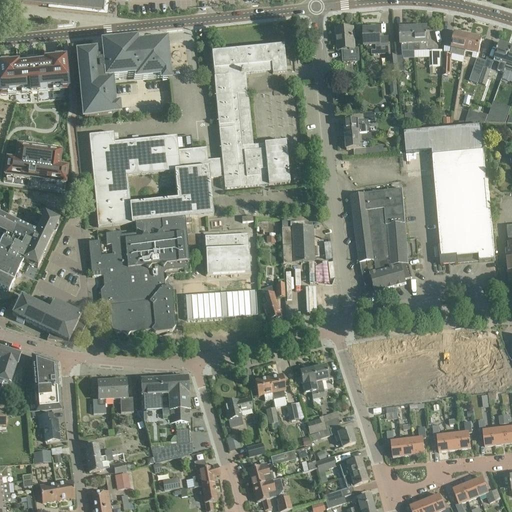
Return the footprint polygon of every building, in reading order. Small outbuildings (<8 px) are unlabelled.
[(104,12),(104,0),(12,0),(12,4),(104,12)] [(353,28),(336,29),(338,51),(339,51),(341,51),(343,63),(359,62),(359,55),(358,49),(355,49),(353,28)] [(408,52),(414,52),(414,45),(414,44),(413,28),(401,29),(401,36),(400,36),(401,45),(402,45),(402,53),(408,52)] [(414,44),(414,45),(414,52),(414,59),(429,58),(429,51),(427,51),(426,44),(428,44),(428,35),(427,35),(427,28),(413,28),(414,44)] [(387,38),(380,38),(380,29),(364,30),(364,47),(372,47),(372,55),(388,54),(387,38)] [(464,56),(465,52),(468,37),(455,34),(451,53),(464,56)] [(482,40),(468,37),(465,52),(473,53),(472,57),(478,58),(482,40)] [(94,55),(78,56),(82,88),(85,117),(85,118),(114,115),(114,114),(113,109),(111,83),(109,84),(108,78),(137,75),(137,79),(162,76),(168,75),(165,44),(142,46),(142,48),(135,49),(134,43),(126,44),(127,45),(112,47),(112,45),(103,46),(104,49),(105,59),(94,60),(94,55)] [(505,70),(507,63),(511,48),(500,44),(495,60),(500,62),(497,71),(503,74),(505,70)] [(134,225),(183,220),(191,219),(212,217),(208,180),(223,178),(224,191),(289,184),(285,142),(252,145),(245,76),(271,74),(272,76),(286,74),(283,46),(210,54),(221,160),(207,162),(206,149),(177,152),(176,137),(118,143),(117,134),(88,136),(97,228),(134,225)] [(444,53),(443,76),(450,77),(451,53),(444,53)] [(396,57),(398,73),(405,72),(403,56),(396,57)] [(390,73),(398,73),(396,57),(389,58),(390,73)] [(7,65),(7,64),(6,64),(1,64),(1,65),(0,65),(0,96),(7,96),(16,95),(25,94),(30,94),(30,95),(36,94),(38,94),(38,93),(47,92),(52,91),(61,91),(66,90),(68,90),(65,59),(63,59),(61,59),(60,59),(56,59),(55,59),(55,60),(36,62),(26,63),(7,65)] [(483,69),(485,62),(477,59),(469,80),(478,83),(480,78),(483,69)] [(481,78),(479,84),(486,87),(491,71),(483,69),(480,78),(481,78)] [(492,109),(486,124),(505,124),(508,114),(492,109)] [(480,114),(476,124),(484,124),(487,116),(480,114)] [(345,123),(346,136),(360,135),(367,135),(366,122),(366,121),(364,121),(345,123)] [(481,127),(404,133),(406,154),(431,152),(433,171),(440,246),(440,248),(439,248),(440,258),(441,264),(441,267),(442,266),(456,265),(458,265),(458,264),(466,263),(479,262),(479,263),(495,261),(488,182),(486,182),(483,151),(481,127)] [(367,135),(360,135),(346,136),(347,150),(354,150),(354,157),(367,156),(384,154),(383,147),(366,148),(366,149),(363,149),(362,142),(372,141),(371,135),(367,135)] [(61,152),(58,152),(51,151),(27,147),(20,146),(17,146),(15,160),(7,159),(4,176),(6,176),(13,177),(29,179),(30,177),(42,179),(42,181),(56,183),(63,184),(65,184),(67,168),(59,166),(61,152)] [(389,177),(362,180),(368,257),(395,255),(389,177)] [(401,180),(394,181),(396,198),(403,197),(401,180)] [(0,232),(5,235),(4,236),(5,237),(4,239),(2,238),(0,243),(0,287),(8,292),(22,262),(27,264),(27,263),(36,268),(42,258),(41,257),(57,223),(43,216),(35,234),(11,222),(12,220),(8,218),(7,220),(0,217),(2,213),(0,211),(0,232)] [(99,243),(87,244),(87,245),(91,278),(114,276),(115,283),(111,287),(110,287),(102,288),(99,292),(99,293),(100,304),(101,305),(105,308),(108,308),(108,312),(109,318),(106,322),(110,325),(111,327),(111,331),(115,335),(122,334),(126,338),(129,334),(136,333),(141,336),(144,332),(151,331),(155,335),(163,334),(172,333),(175,329),(171,292),(168,289),(167,288),(164,289),(164,288),(164,283),(167,278),(165,277),(165,272),(183,271),(183,273),(189,273),(186,247),(185,236),(189,236),(189,234),(189,232),(185,232),(184,225),(183,220),(134,225),(135,236),(120,238),(120,235),(105,236),(106,246),(110,246),(111,256),(100,257),(99,243)] [(281,230),(282,247),(313,246),(312,228),(286,229),(281,230)] [(204,238),(207,277),(249,274),(247,235),(204,238)] [(313,246),(282,247),(283,264),(283,265),(314,264),(313,246)] [(402,260),(360,264),(361,271),(362,277),(365,288),(363,288),(365,297),(406,286),(406,285),(405,282),(412,280),(411,279),(408,265),(407,259),(402,260)] [(284,284),(276,284),(276,287),(277,299),(285,299),(284,285),(284,284)] [(256,308),(255,285),(185,288),(186,312),(256,308)] [(263,296),(260,296),(261,308),(262,308),(267,322),(280,318),(276,303),(275,303),(274,300),(273,297),(272,294),(265,297),(263,296)] [(15,308),(11,316),(12,316),(17,319),(16,322),(23,325),(24,322),(50,334),(47,341),(74,345),(77,340),(79,341),(82,334),(86,326),(78,321),(81,315),(68,309),(52,302),(48,311),(28,302),(24,300),(24,299),(20,297),(15,308)] [(496,340),(484,341),(485,366),(498,365),(496,340)] [(484,341),(472,342),(474,367),(485,366),(484,341)] [(472,342),(459,343),(461,368),(474,367),(472,342)] [(445,344),(433,346),(436,371),(448,369),(445,344)] [(433,346),(421,347),(424,372),(436,371),(433,346)] [(421,347),(409,349),(412,373),(424,372),(421,347)] [(17,366),(20,356),(0,348),(0,390),(3,382),(10,384),(16,366),(17,366)] [(395,350),(383,353),(387,377),(399,375),(395,350)] [(383,353),(371,355),(375,379),(387,377),(383,353)] [(371,355),(359,357),(363,381),(375,379),(371,355)] [(32,359),(32,367),(34,390),(57,388),(55,366),(32,359)] [(325,367),(313,370),(319,400),(325,399),(322,383),(329,381),(327,373),(325,367)] [(319,400),(313,370),(300,372),(301,378),(300,379),(302,387),(304,395),(311,393),(313,401),(319,400)] [(282,376),(268,379),(272,395),(273,401),(273,402),(285,399),(283,392),(285,392),(282,376)] [(151,448),(155,464),(156,465),(192,456),(192,447),(190,447),(189,433),(190,433),(188,396),(189,396),(187,379),(160,381),(160,397),(162,397),(164,448),(151,448)] [(268,379),(255,382),(258,398),(264,397),(265,403),(273,401),(272,395),(268,379)] [(141,382),(143,413),(137,414),(147,434),(151,448),(164,448),(162,397),(160,397),(160,381),(141,382)] [(126,382),(111,383),(112,400),(120,400),(121,415),(133,414),(132,399),(126,399),(126,382)] [(112,400),(111,383),(98,384),(99,401),(93,401),(93,406),(93,415),(94,416),(106,415),(105,401),(112,400)] [(34,390),(26,391),(28,413),(36,412),(61,411),(59,388),(57,388),(34,390)] [(249,400),(238,403),(237,402),(224,405),(228,422),(234,420),(237,430),(244,428),(240,413),(252,410),(249,400)] [(298,421),(295,405),(286,407),(289,423),(298,421)] [(275,410),(266,411),(269,426),(271,426),(272,431),(278,430),(277,424),(278,424),(278,423),(275,410)] [(46,443),(60,442),(58,422),(54,422),(53,415),(38,417),(40,429),(44,428),(46,443)] [(324,424),(325,431),(330,430),(339,427),(337,420),(327,423),(324,424)] [(320,421),(306,424),(309,436),(322,432),(320,421)] [(496,446),(494,431),(493,431),(492,428),(487,429),(487,427),(485,427),(485,421),(479,422),(481,433),(483,433),(485,448),(496,446)] [(458,434),(460,451),(471,449),(469,435),(472,434),(471,423),(464,424),(465,434),(458,434)] [(447,436),(439,437),(438,427),(433,427),(434,438),(437,438),(439,453),(449,452),(447,436)] [(412,440),(414,456),(425,455),(423,439),(426,439),(425,429),(419,429),(420,439),(412,440)] [(505,429),(494,431),(496,446),(507,445),(505,429)] [(332,437),(330,430),(325,431),(309,437),(312,444),(321,441),(332,437)] [(341,442),(343,449),(355,445),(351,431),(338,435),(334,436),(336,443),(341,442)] [(402,441),(394,442),(393,432),(387,433),(388,444),(391,443),(393,458),(403,457),(402,441)] [(447,436),(449,452),(460,451),(458,434),(447,436)] [(237,438),(227,441),(230,453),(240,450),(237,438)] [(309,439),(302,441),(303,447),(310,445),(309,439)] [(402,441),(403,457),(414,456),(412,440),(402,441)] [(262,445),(247,449),(249,459),(265,455),(262,445)] [(98,446),(84,448),(87,461),(100,459),(98,446)] [(305,452),(298,454),(299,460),(306,458),(305,452)] [(326,460),(323,452),(316,455),(320,462),(321,462),(326,460)] [(294,453),(270,459),(273,468),(296,462),(294,453)] [(50,454),(32,455),(34,467),(51,465),(50,454)] [(100,459),(87,461),(89,474),(102,471),(102,470),(109,469),(108,463),(113,462),(112,457),(105,458),(100,459)] [(320,462),(315,464),(318,474),(329,471),(335,469),(332,458),(320,462)] [(341,473),(343,479),(364,472),(360,460),(346,465),(339,467),(341,473)] [(125,464),(113,467),(115,476),(126,473),(125,464)] [(153,467),(155,476),(162,474),(160,466),(153,467)] [(266,466),(248,470),(253,487),(273,482),(274,482),(272,475),(268,473),(266,466)] [(194,489),(202,488),(214,486),(213,479),(219,477),(220,476),(218,467),(211,469),(199,471),(200,479),(192,481),(194,489)] [(367,483),(364,472),(343,479),(345,484),(346,489),(346,490),(353,488),(367,483)] [(127,474),(115,476),(118,491),(129,489),(127,474)] [(181,490),(179,479),(163,482),(163,483),(159,484),(161,492),(165,492),(165,493),(181,490)] [(473,483),(479,498),(486,495),(490,505),(495,503),(491,492),(488,493),(483,479),(473,483)] [(264,485),(253,487),(257,504),(262,503),(264,511),(266,511),(272,511),(269,501),(278,499),(283,492),(280,481),(274,482),(264,485)] [(74,499),(72,483),(72,482),(56,485),(58,502),(74,499)] [(463,487),(469,502),(479,498),(473,483),(463,487)] [(2,486),(0,485),(0,496),(10,496),(9,485),(2,486)] [(56,485),(39,488),(42,504),(58,502),(56,485)] [(204,505),(205,504),(205,511),(213,511),(212,503),(217,503),(214,486),(202,488),(204,505)] [(463,487),(453,490),(459,505),(456,506),(458,511),(464,511),(461,505),(469,502),(463,487)] [(110,508),(108,492),(92,494),(95,510),(110,508)] [(344,499),(344,497),(342,492),(324,497),(326,505),(344,499)] [(10,496),(0,496),(0,507),(4,507),(3,501),(10,501),(10,496)] [(430,500),(435,511),(449,511),(448,509),(446,510),(440,496),(430,500)] [(346,511),(368,511),(373,511),(370,497),(357,500),(359,508),(346,511)] [(276,502),(278,511),(286,511),(291,511),(288,499),(276,502)] [(346,505),(344,499),(326,505),(328,510),(346,505)] [(420,504),(423,511),(435,511),(430,500),(420,504)]
